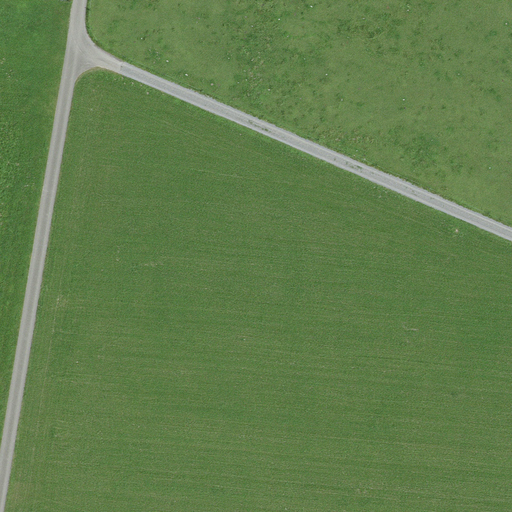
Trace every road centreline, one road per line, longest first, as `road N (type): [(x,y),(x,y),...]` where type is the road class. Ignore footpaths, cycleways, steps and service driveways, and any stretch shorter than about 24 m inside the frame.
road 1 (residential): [(86,0),(1,511)]
road 2 (track): [(511,235),(81,54)]
